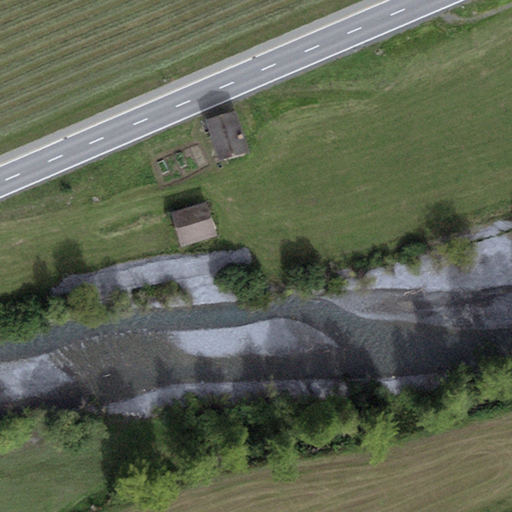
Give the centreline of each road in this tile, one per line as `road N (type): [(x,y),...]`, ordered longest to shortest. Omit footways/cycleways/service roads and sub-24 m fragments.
road 1 (primary): [(0,181),(425,0)]
road 2 (track): [(207,92),(405,92)]
